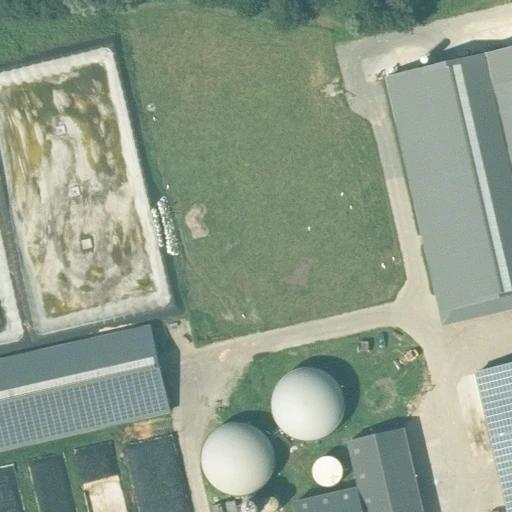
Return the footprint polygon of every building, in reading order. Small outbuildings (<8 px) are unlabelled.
[(511,49),(386,79),(435,291),(441,319),(511,302),(511,49)] [(0,357),(0,448),(171,410),(151,323),(0,357)] [(507,511),(511,511),(511,366),(476,374),(507,511)] [(270,416),(272,422),(274,428),(277,433),(281,438),(286,442),(292,445),(297,447),(304,448),(310,448),(316,447),(322,445),(327,442),(332,438),(336,434),(340,429),(342,423),(344,417),(344,411),(344,405),(342,400),(340,395),(337,390),(334,385),(330,382),(325,378),(319,376),(313,374),(307,374),(300,375),(294,376),(289,379),(283,382),(279,387),(275,392),(272,398),(271,404),(270,410),(270,416)] [(424,511),(404,426),(347,440),(358,489),(363,511),(424,511)] [(200,462),(200,469),(201,475),(203,481),(206,487),(210,491),(215,496),(220,499),(226,502),(232,503),(238,503),(245,502),(251,501),(256,498),(261,494),(266,489),(269,484),(272,479),(274,472),(274,466),(274,460),(272,454),(270,449),(266,443),(262,439),(257,435),(252,432),(246,430),(239,429),(233,429),(227,430),(221,433),(215,436),(211,440),(207,445),(203,450),(201,456),(200,462)] [(295,503),(296,511),(363,511),(358,489),(295,503)]
